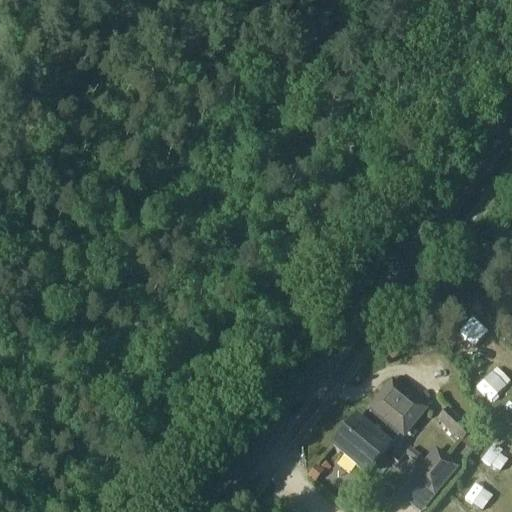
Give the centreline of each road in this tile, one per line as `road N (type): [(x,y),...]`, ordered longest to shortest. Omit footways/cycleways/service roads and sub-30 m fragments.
road 1 (tertiary): [(209,511),(511,118)]
road 2 (track): [(441,82),(282,93),(120,86),(77,76),(58,84),(0,162)]
